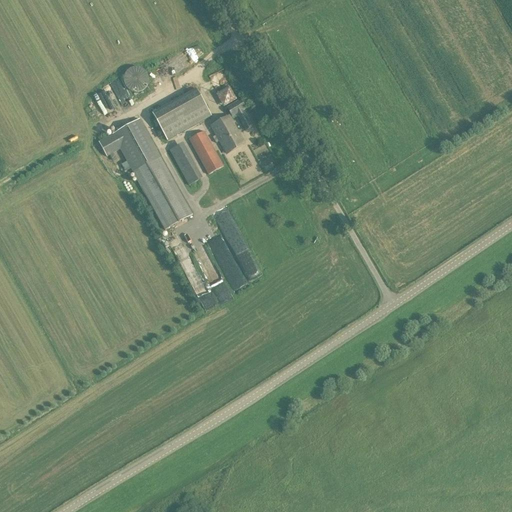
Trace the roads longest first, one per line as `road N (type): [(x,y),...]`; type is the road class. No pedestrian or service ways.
road 1 (tertiary): [(62,511),(393,305)]
road 2 (unclassified): [(393,305),(217,0)]
road 3 (tertiary): [(393,305),(511,224)]
